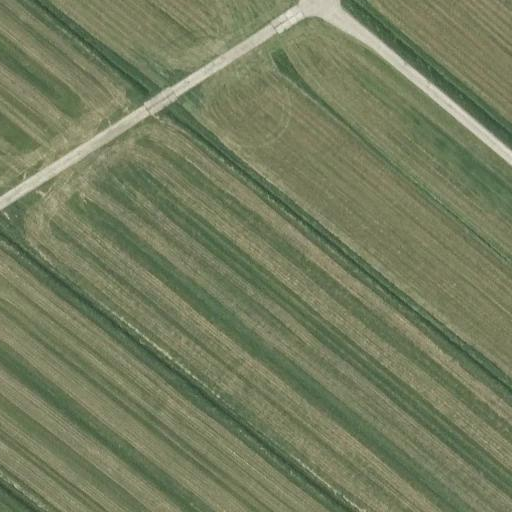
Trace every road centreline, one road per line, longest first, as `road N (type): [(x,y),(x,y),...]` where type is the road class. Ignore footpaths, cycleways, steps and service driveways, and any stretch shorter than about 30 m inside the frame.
road 1 (track): [(0,200),(325,0)]
road 2 (track): [(511,161),(330,0)]
